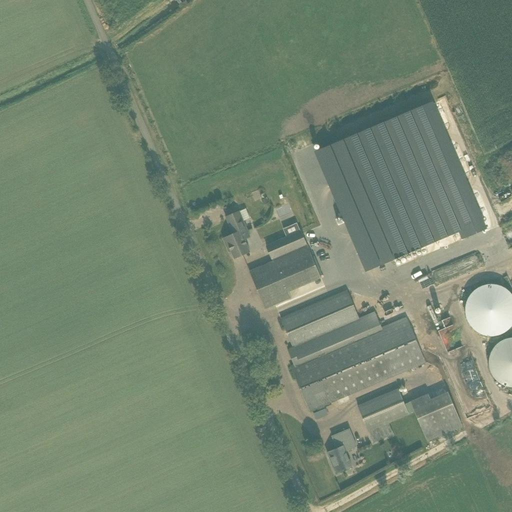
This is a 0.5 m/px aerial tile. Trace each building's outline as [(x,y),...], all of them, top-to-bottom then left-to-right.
[(432,103),(316,153),(366,270),(459,230),(463,239),(486,229),(432,103)] [(250,237),(239,211),(235,213),(226,217),(233,234),(223,239),(226,247),(229,246),(234,259),(250,252),(244,239),(250,237)] [(273,262),(307,247),(300,231),(266,246),(273,262)] [(466,251),(481,247),(479,238),(463,242),(466,251)] [(307,247),(273,262),(250,271),(266,308),(291,298),(288,291),(320,277),(307,247)] [(511,296),(509,292),(504,289),(498,287),(492,287),(487,289),(482,292),(478,297),(476,303),(476,309),(478,314),(482,319),(486,323),(492,325),(498,325),(504,323),(509,319),(511,314),(511,296)] [(287,350),(294,365),(291,367),(310,411),(426,363),(407,318),(382,328),(375,311),(358,318),(347,291),(281,319),(293,347),(287,350)] [(441,328),(450,363),(465,359),(455,324),(441,328)] [(496,354),(496,379),(511,386),(511,339),(503,339),(496,354)] [(398,389),(358,406),(373,443),(393,434),(389,423),(415,412),(427,441),(462,426),(448,392),(430,400),(428,394),(405,404),(398,389)] [(326,408),(314,413),(316,419),(329,415),(326,408)] [(336,474),(345,470),(352,467),(345,451),(357,446),(349,428),(330,435),(336,449),(327,453),(336,474)]
